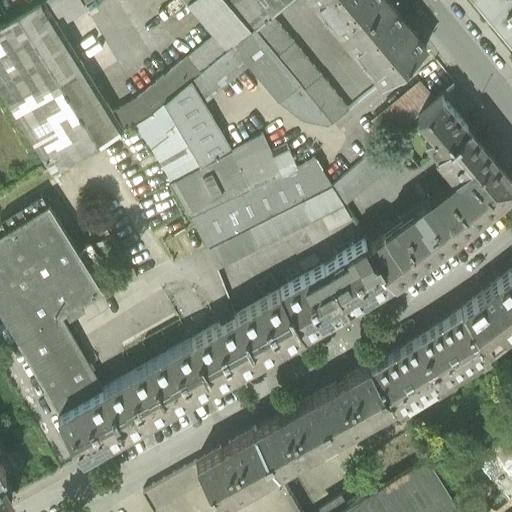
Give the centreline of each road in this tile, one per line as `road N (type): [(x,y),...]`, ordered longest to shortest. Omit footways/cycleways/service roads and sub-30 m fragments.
road 1 (residential): [(32,511),(80,482),(108,485),(279,385)]
road 2 (residential): [(364,336),(448,287),(511,235)]
road 3 (residential): [(511,107),(423,0)]
